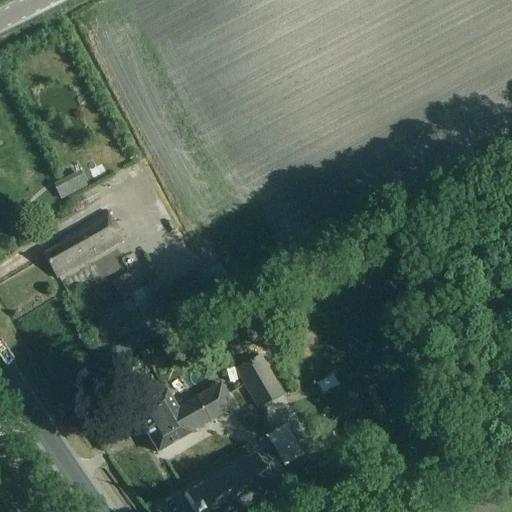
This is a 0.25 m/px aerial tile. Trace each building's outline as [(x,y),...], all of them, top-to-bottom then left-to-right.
[(61,199),(87,186),(82,176),(55,189),(61,199)] [(56,281),(124,243),(107,212),(78,228),(82,234),(43,256),(56,281)] [(135,278),(149,271),(144,260),(130,267),(135,278)] [(140,292),(129,274),(114,283),(125,301),(140,292)] [(262,356),(237,371),(260,411),(285,396),(262,356)] [(158,454),(236,408),(222,384),(176,412),(165,393),(133,411),(158,454)] [(239,511),(275,491),(280,475),(272,461),(256,456),(184,497),(192,511),(239,511)]
